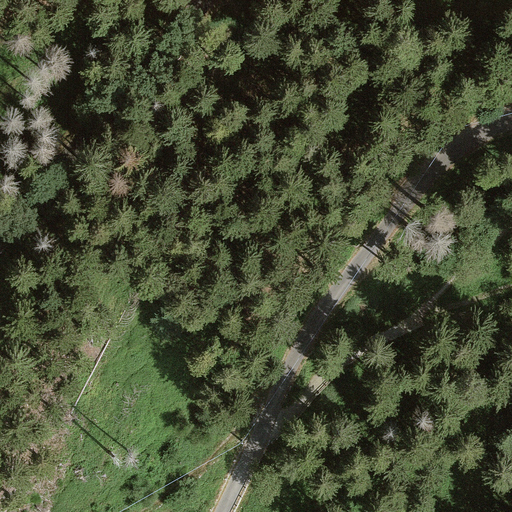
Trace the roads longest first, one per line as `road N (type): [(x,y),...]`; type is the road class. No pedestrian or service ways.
road 1 (unclassified): [(511,122),(462,137),(355,255),(220,511)]
road 2 (unclassified): [(0,237),(197,0)]
road 3 (track): [(428,297),(336,360),(298,367)]
